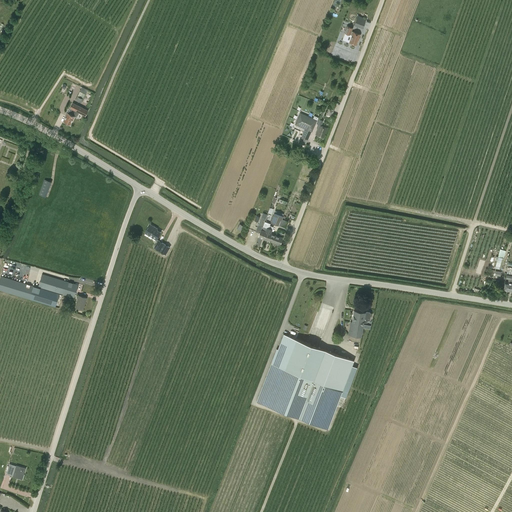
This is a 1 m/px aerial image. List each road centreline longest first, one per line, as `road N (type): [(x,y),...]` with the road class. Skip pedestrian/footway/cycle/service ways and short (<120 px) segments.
road 1 (unclassified): [(30,511),(140,188)]
road 2 (unclassified): [(278,266),(378,0)]
road 3 (tertiary): [(278,266),(511,306)]
road 4 (tertiary): [(140,188),(0,110)]
